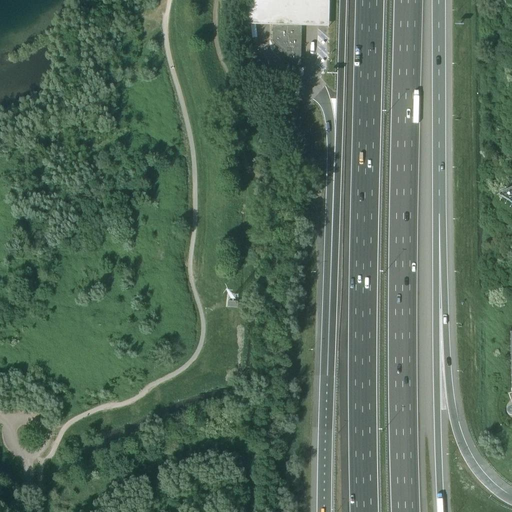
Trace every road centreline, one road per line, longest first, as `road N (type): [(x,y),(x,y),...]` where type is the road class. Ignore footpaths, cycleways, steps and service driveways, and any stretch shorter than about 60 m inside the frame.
road 1 (motorway): [(369,0),(363,511)]
road 2 (motorway): [(405,511),(408,0)]
road 3 (motorway): [(342,0),(326,388)]
road 4 (motorway): [(511,502),(478,474),(454,424),(438,202)]
road 5 (motorway): [(440,511),(438,202)]
road 6 (motorway): [(318,93),(329,129),(326,388)]
road 7 (motorway): [(438,202),(438,0)]
road 8 (motorway): [(326,388),(323,511)]
